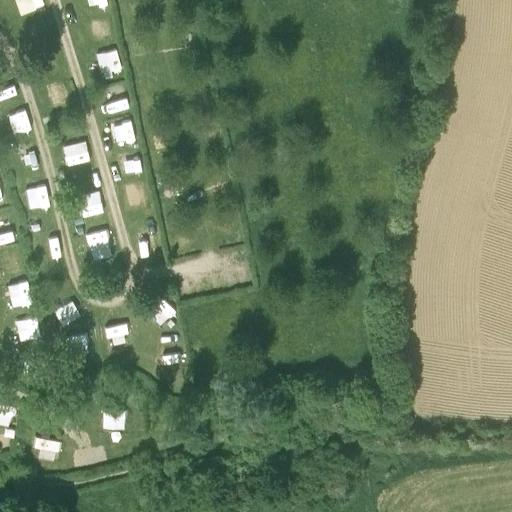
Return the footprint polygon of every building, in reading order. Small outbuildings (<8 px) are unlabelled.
[(19,0),(22,11),(47,3),(45,0),(19,0)] [(103,74),(124,71),(120,46),(100,49),(103,74)] [(109,87),(114,108),(131,104),(126,83),(109,87)] [(23,163),(43,157),(36,136),(16,143),(23,163)] [(70,162),(94,155),(88,136),(65,142),(70,162)] [(48,181),(28,184),(31,205),(51,203),(48,181)] [(83,191),(88,212),(106,207),(101,187),(83,191)] [(135,193),(137,210),(153,208),(151,191),(135,193)] [(0,209),(0,227),(15,226),(13,208),(0,209)] [(90,229),(94,256),(115,253),(111,226),(90,229)] [(29,278),(10,280),(13,304),(32,302),(29,278)] [(164,321),(176,307),(163,295),(151,309),(164,321)] [(75,321),(85,308),(71,298),(61,311),(75,321)] [(38,313),(18,317),(21,335),(41,331),(38,313)] [(128,319),(107,324),(112,344),(133,339),(128,319)] [(184,362),(184,343),(157,342),(157,362),(184,362)] [(105,404),(104,425),(128,426),(129,405),(105,404)] [(0,426),(13,427),(13,407),(0,406),(0,426)] [(38,454),(59,456),(61,437),(40,434),(38,454)]
